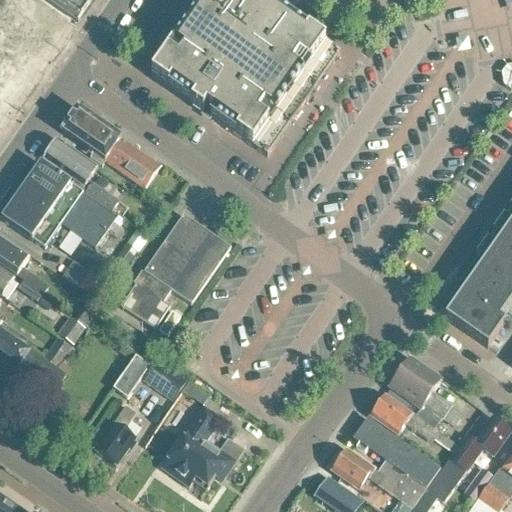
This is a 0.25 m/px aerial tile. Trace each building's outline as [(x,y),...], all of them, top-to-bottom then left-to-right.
[(40,0),(77,26),(95,0),(40,0)] [(267,160),(338,57),(255,0),(206,0),(151,80),(267,160)] [(71,35),(38,12),(7,56),(40,79),(71,35)] [(358,49),(370,47),(368,36),(356,38),(358,49)] [(500,77),(501,80),(502,89),(510,95),(511,94),(511,69),(506,70),(500,77)] [(0,136),(26,99),(0,81),(0,136)] [(161,172),(148,163),(77,114),(61,137),(93,159),(90,163),(101,171),(104,167),(145,195),(161,172)] [(80,196),(83,198),(111,217),(118,207),(88,186),(97,174),(56,145),(42,164),(83,192),(80,196)] [(94,254),(115,224),(81,200),(83,198),(80,196),(40,168),(0,224),(29,244),(30,243),(46,254),(62,232),(94,254)] [(159,206),(155,213),(165,220),(170,213),(159,206)] [(511,207),(475,260),(479,263),(439,319),(477,346),(495,321),(490,317),(511,285),(511,207)] [(191,310),(230,254),(183,222),(136,290),(135,290),(121,312),(155,334),(169,312),(162,307),(170,295),(191,310)] [(136,234),(125,248),(137,257),(148,243),(136,234)] [(42,302),(49,292),(21,273),(29,262),(0,241),(0,269),(23,286),(22,287),(42,302)] [(0,302),(0,303),(13,284),(0,274),(0,302)] [(97,305),(107,288),(89,276),(78,293),(97,305)] [(98,315),(84,306),(72,323),(86,332),(98,315)] [(171,317),(159,336),(167,342),(180,322),(171,317)] [(74,349),(85,332),(70,321),(58,338),(74,349)] [(0,334),(0,355),(2,358),(0,361),(0,366),(50,402),(69,373),(62,368),(58,374),(55,373),(43,364),(0,334)] [(43,364),(55,373),(69,352),(57,344),(43,364)] [(126,402),(148,371),(134,361),(112,393),(126,402)] [(416,421),(434,433),(440,423),(442,425),(451,412),(432,399),(441,386),(409,364),(388,393),(420,415),(416,421)] [(172,407),(187,386),(157,365),(143,386),(172,407)] [(203,410),(210,400),(188,386),(182,396),(203,410)] [(434,433),(416,421),(413,419),(412,421),(384,401),(370,421),(398,440),(405,429),(431,448),(432,446),(452,461),(459,451),(434,433)] [(123,436),(135,419),(124,412),(113,429),(112,428),(104,439),(107,441),(96,457),(115,471),(127,455),(129,457),(135,448),(133,446),(134,444),(123,436)] [(220,457),(205,447),(220,425),(204,414),(162,474),(189,493),(192,488),(205,498),(214,485),(219,489),(234,467),(241,456),(227,446),(220,457)] [(459,451),(452,461),(425,498),(435,506),(442,511),(482,455),(492,462),(510,437),(491,423),(473,449),(465,443),(459,451)] [(406,511),(412,511),(439,475),(368,425),(354,444),(385,467),(377,478),(346,456),(331,477),(359,496),(367,484),(406,511)] [(511,459),(501,474),(499,473),(478,505),(488,511),(502,511),(511,499),(511,459)] [(326,511),(359,511),(363,507),(326,482),(313,503),(326,511)] [(431,511),(435,506),(425,498),(414,511),(431,511)] [(0,511),(15,511),(0,501),(0,511)]
